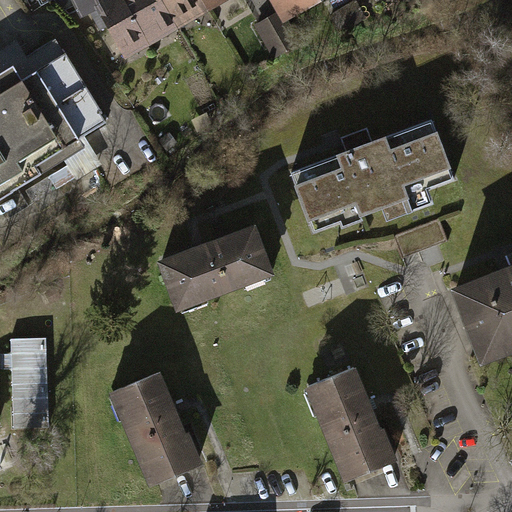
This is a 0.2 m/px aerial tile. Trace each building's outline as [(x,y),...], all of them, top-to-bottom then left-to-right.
[(67,0),(76,14),(99,0),(67,0)] [(94,17),(120,62),(148,46),(121,0),(99,0),(76,14),(82,24),(94,17)] [(121,0),(148,46),(177,30),(159,0),(121,0)] [(159,0),(177,30),(207,12),(200,0),(159,0)] [(200,0),(207,12),(228,0),(200,0)] [(258,0),(273,28),(326,0),(258,0)] [(0,185),(97,128),(48,45),(0,73),(0,185)] [(427,126),(282,178),(302,232),(447,180),(427,126)] [(53,157),(62,181),(104,164),(94,140),(53,157)] [(409,256),(450,240),(442,221),(401,236),(409,256)] [(248,233),(150,266),(167,315),(265,281),(248,233)] [(511,270),(447,294),(470,357),(511,342),(511,270)] [(50,408),(50,335),(14,336),(14,408),(50,408)] [(349,371),(301,391),(339,481),(387,461),(349,371)] [(149,377),(107,397),(148,487),(191,468),(149,377)]
